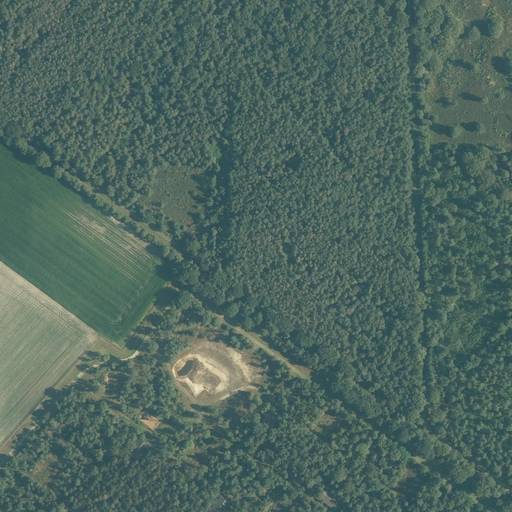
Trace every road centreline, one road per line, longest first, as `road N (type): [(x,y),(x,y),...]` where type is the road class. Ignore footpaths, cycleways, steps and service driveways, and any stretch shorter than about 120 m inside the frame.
road 1 (track): [(0,126),(511,491)]
road 2 (track): [(408,0),(429,414)]
road 3 (track): [(429,414),(511,320)]
